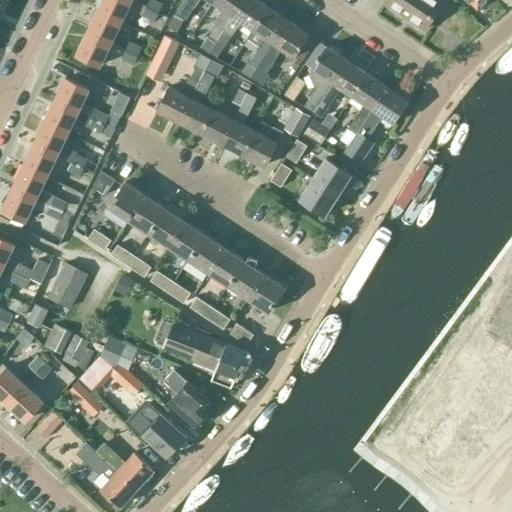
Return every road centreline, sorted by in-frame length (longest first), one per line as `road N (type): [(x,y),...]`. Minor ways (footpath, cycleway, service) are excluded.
road 1 (residential): [(160,511),(236,424),(329,282)]
road 2 (residential): [(329,282),(129,143)]
road 3 (residential): [(329,282),(446,87)]
road 4 (residential): [(446,87),(319,0)]
